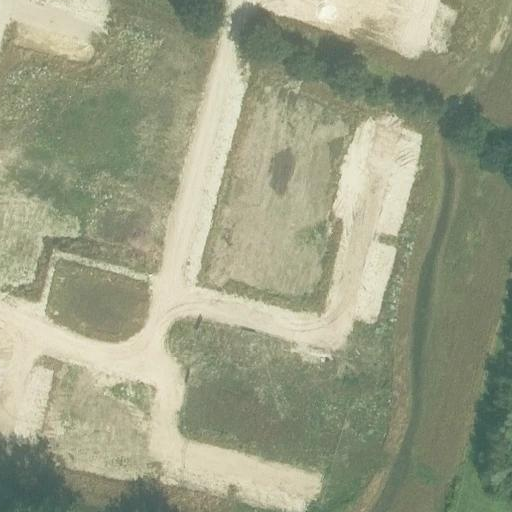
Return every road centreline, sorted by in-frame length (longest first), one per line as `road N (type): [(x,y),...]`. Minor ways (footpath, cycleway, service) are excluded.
road 1 (residential): [(168,290),(326,329),(378,123)]
road 2 (residential): [(241,0),(168,290)]
road 3 (residential): [(0,315),(152,353)]
